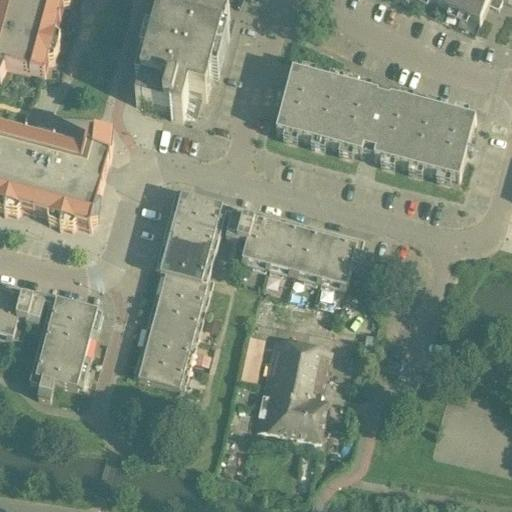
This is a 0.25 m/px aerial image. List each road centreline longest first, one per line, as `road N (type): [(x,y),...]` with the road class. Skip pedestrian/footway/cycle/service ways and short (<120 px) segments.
road 1 (unclassified): [(447,246),(228,182),(169,170),(144,174)]
road 2 (unclassified): [(511,88),(427,65),(289,0)]
road 3 (unclassified): [(0,264),(66,285),(107,283),(144,174)]
